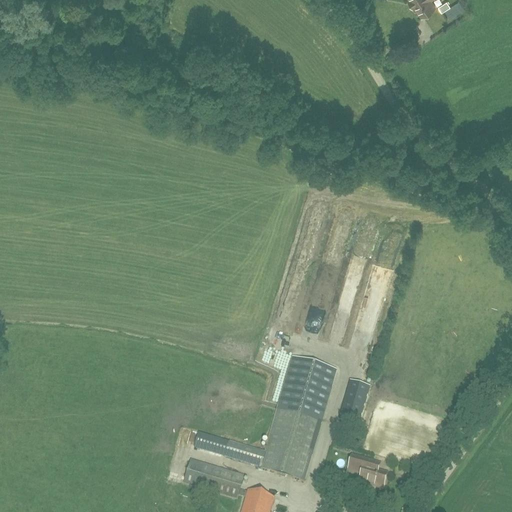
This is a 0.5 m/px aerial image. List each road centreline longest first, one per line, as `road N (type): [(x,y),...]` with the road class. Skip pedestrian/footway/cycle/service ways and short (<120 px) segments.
road 1 (unclassified): [(511,225),(418,134),(361,50),(314,0)]
road 2 (unclassified): [(420,511),(511,381)]
